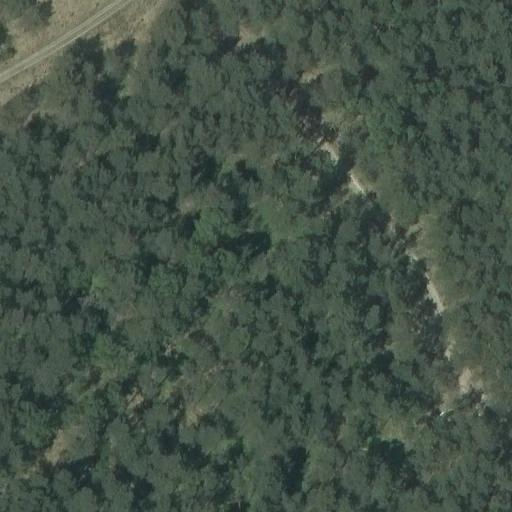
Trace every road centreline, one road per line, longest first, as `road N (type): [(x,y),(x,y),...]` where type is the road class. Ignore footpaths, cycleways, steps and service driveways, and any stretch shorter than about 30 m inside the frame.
road 1 (track): [(511,451),(446,363),(393,251),(329,152),(200,0)]
road 2 (track): [(0,82),(124,0)]
